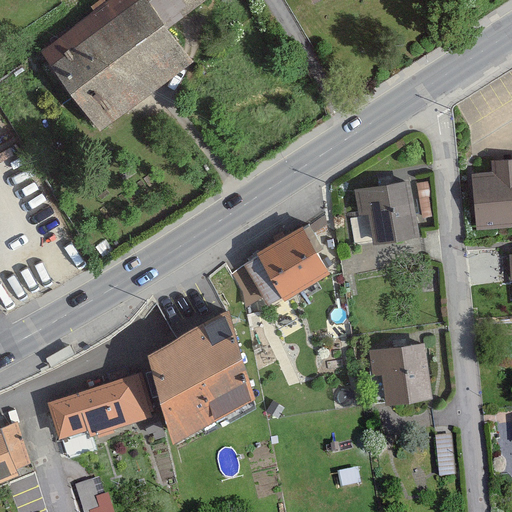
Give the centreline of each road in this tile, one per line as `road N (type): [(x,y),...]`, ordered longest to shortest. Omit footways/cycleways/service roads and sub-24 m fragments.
road 1 (primary): [(0,355),(441,82)]
road 2 (residential): [(482,511),(441,82)]
road 3 (residential): [(67,511),(40,412),(27,397),(0,407)]
